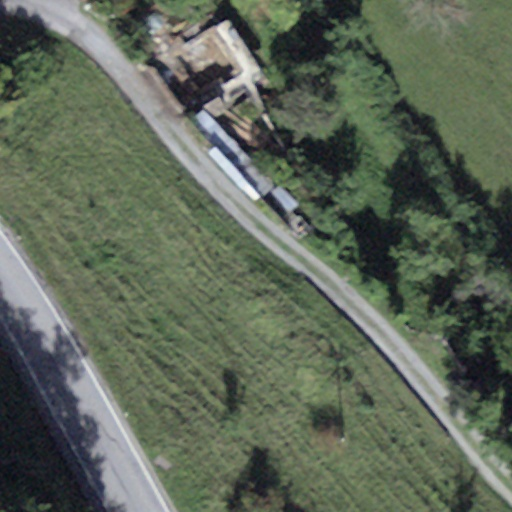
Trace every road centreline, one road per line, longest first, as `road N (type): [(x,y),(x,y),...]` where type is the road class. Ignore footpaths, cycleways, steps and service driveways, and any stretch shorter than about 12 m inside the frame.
road 1 (track): [(12,0),(104,50),(186,149),(381,335),(511,486)]
road 2 (tertiary): [(128,511),(0,284)]
